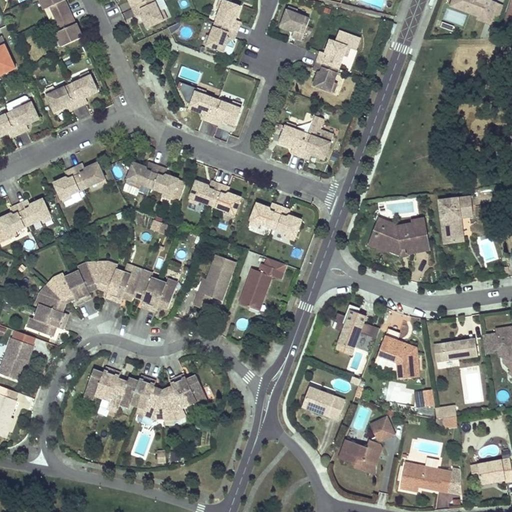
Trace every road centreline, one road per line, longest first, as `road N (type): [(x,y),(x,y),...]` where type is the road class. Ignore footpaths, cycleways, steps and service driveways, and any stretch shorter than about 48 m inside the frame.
road 1 (residential): [(68,473),(47,452),(46,413),(67,362),(91,341),(155,351),(213,345),(264,386)]
road 2 (residential): [(125,116),(345,199)]
road 3 (residential): [(345,199),(420,0)]
road 4 (residential): [(511,292),(426,302),(362,281)]
road 5 (residential): [(208,511),(68,473)]
road 6 (residential): [(0,175),(125,116)]
road 7 (residential): [(125,116),(129,84),(90,0)]
